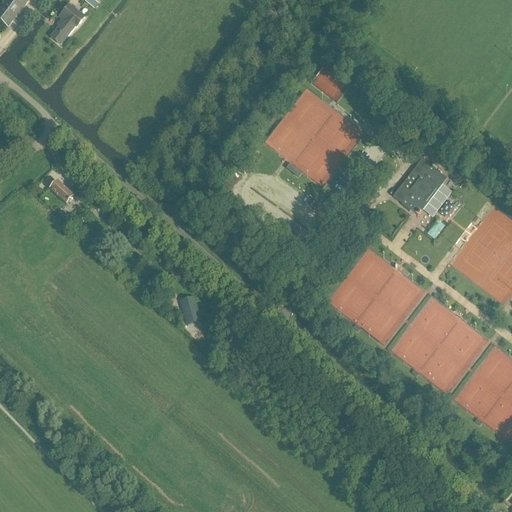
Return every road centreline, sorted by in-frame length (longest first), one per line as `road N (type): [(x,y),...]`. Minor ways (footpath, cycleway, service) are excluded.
road 1 (unclassified): [(54,125),(277,319)]
road 2 (unclassified): [(277,319),(493,511)]
road 3 (unclassified): [(277,319),(358,220)]
